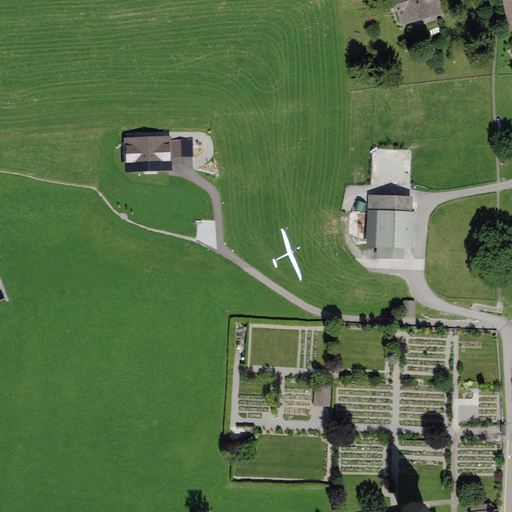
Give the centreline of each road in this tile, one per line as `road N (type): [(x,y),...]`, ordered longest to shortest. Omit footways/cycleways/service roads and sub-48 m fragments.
road 1 (primary): [(511,315),(113,257),(33,267),(0,280)]
road 2 (residential): [(501,324),(425,298),(422,217),(440,198),(511,184)]
